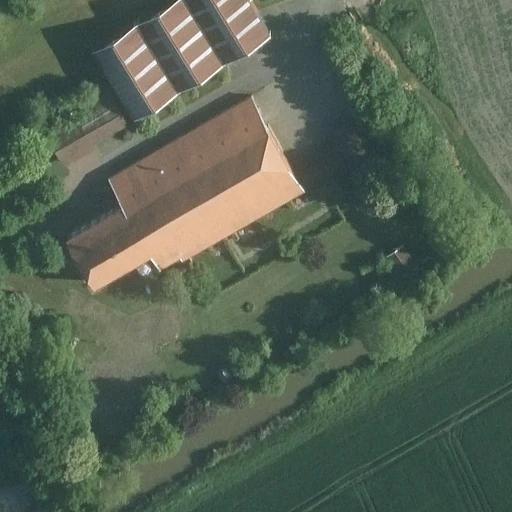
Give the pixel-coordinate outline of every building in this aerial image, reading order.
[(274,34),(252,0),(181,0),(95,53),(119,87),(139,119),(274,34)] [(119,87),(47,131),(68,164),(139,119),(119,87)] [(295,168),(253,91),(106,173),(125,208),(71,238),(96,283),(157,250),(167,269),(309,190),(295,168)] [(366,155),(349,127),(330,138),(334,145),(295,168),(309,190),(366,155)] [(408,245),(392,250),(399,272),(415,267),(408,245)]
